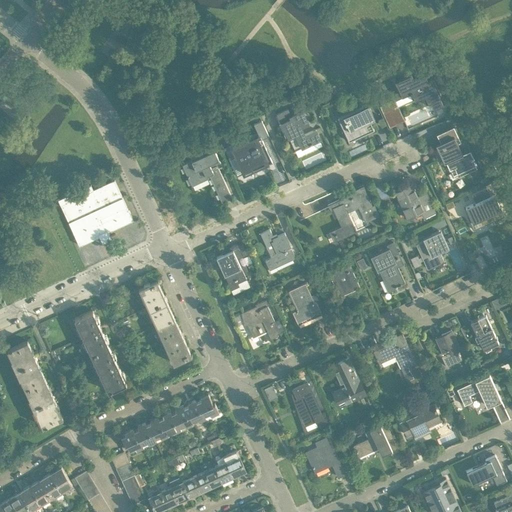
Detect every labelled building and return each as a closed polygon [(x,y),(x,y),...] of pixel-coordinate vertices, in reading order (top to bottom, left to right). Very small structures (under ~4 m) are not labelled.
[(411,73),(394,81),(396,84),(402,96),(410,92),(411,94),(412,94),(414,99),(415,100),(416,99),(414,97),(426,91),(429,98),(428,99),(429,101),(428,102),(428,103),(431,101),(431,103),(434,109),(435,108),(435,106),(438,105),(439,105),(441,104),(441,105),(443,104),(431,77),(426,80),(424,75),(416,79),(416,78),(413,79),(412,76),(411,73)] [(373,95),(369,86),(363,89),(367,98),(373,95)] [(387,101),(379,105),(389,127),(390,127),(390,125),(401,120),(395,106),(389,109),(386,103),(388,102),(387,101)] [(374,129),(370,121),(374,119),(368,104),(363,106),(363,105),(337,117),(338,119),(342,117),(352,138),(348,139),(349,141),(374,129)] [(300,126),(308,122),(302,110),(290,115),(287,109),(277,113),(293,146),(295,150),(302,146),(320,138),(315,129),(304,134),(300,126)] [(269,136),(261,120),(254,124),(259,136),(234,148),(234,146),(232,147),(244,174),(246,173),(245,172),(270,161),(270,162),(272,161),(262,139),(269,136)] [(436,134),(440,142),(436,144),(444,163),(446,162),(449,170),(455,167),(458,172),(474,165),(472,160),(474,159),(470,150),(462,153),(458,143),(461,142),(453,126),(436,134)] [(222,202),(231,197),(216,165),(221,163),(214,150),(207,153),(206,151),(191,158),(192,160),(182,164),(192,185),(208,178),(208,177),(210,176),(222,202)] [(79,245),(100,235),(101,235),(107,232),(133,220),(114,180),(91,191),(89,186),(91,185),(91,184),(58,199),(79,245)] [(436,212),(426,191),(416,196),(411,183),(395,190),(407,218),(421,212),(423,217),(436,212)] [(372,205),(363,185),(357,188),(360,192),(351,197),(349,194),(327,204),(329,208),(332,207),(341,225),(333,229),(338,239),(354,231),(349,221),(352,220),(347,211),(357,207),(361,216),(362,216),(365,222),(379,215),(374,204),(372,205)] [(475,202),(465,207),(466,208),(468,213),(466,214),(470,223),(471,222),(481,218),(484,225),(504,215),(501,209),(501,208),(502,208),(501,205),(500,206),(494,193),(490,195),(486,187),(471,194),(475,202)] [(444,217),(436,221),(439,227),(447,223),(444,217)] [(287,248),(291,246),(284,232),(277,235),(276,233),(272,235),(269,228),(260,233),(271,257),(276,267),(293,259),(292,258),(295,256),(291,248),(288,249),(287,248)] [(444,261),(438,248),(446,245),(439,230),(431,234),(432,236),(416,244),(427,268),(444,261)] [(396,266),(394,262),(396,261),(395,258),(394,258),(392,254),(398,252),(393,242),(387,244),(388,247),(371,255),(377,269),(381,268),(383,272),(383,273),(390,289),(405,282),(397,266),(396,266)] [(241,267),(237,258),(247,254),(243,243),(238,245),(237,243),(224,249),(226,252),(216,256),(229,283),(231,289),(239,285),(238,282),(246,278),(245,275),(248,273),(245,266),(241,267)] [(418,254),(412,257),(415,265),(421,263),(418,254)] [(276,267),(271,257),(265,260),(269,270),(276,267)] [(328,272),(339,296),(360,286),(349,262),(328,272)] [(140,288),(157,324),(174,317),(157,280),(140,288)] [(320,309),(316,300),(314,301),(305,282),(289,290),(297,309),(292,311),(297,322),(314,314),(313,312),(320,309)] [(269,304),(266,298),(255,304),(255,305),(242,311),(252,334),(266,328),(270,336),(280,332),(267,305),(269,304)] [(74,318),(91,354),(109,346),(102,330),(101,326),(100,326),(92,309),(74,318)] [(486,315),(478,318),(478,317),(470,321),(476,333),(476,332),(484,348),(498,342),(497,339),(497,337),(496,338),(486,315)] [(174,317),(157,324),(174,361),(191,354),(174,317)] [(280,319),(275,322),(280,332),(285,329),(280,319)] [(451,329),(435,337),(442,351),(443,351),(444,354),(441,355),(446,366),(461,359),(457,350),(460,349),(451,329)] [(424,380),(402,332),(390,338),(391,342),(373,350),(380,365),(382,364),(380,360),(396,352),(403,366),(399,368),(401,372),(399,373),(406,388),(424,380)] [(20,377),(24,385),(44,376),(27,340),(7,349),(12,359),(11,359),(20,377)] [(109,346),(91,354),(108,391),(126,383),(119,366),(117,362),(109,346)] [(345,386),(333,391),(338,402),(356,393),(357,396),(363,394),(357,380),(356,381),(354,375),(356,374),(348,357),(332,364),(340,382),(343,380),(345,386)] [(501,399),(489,373),(457,388),(464,404),(472,401),(469,394),(479,390),(486,405),(501,399)] [(44,376),(24,385),(30,397),(29,398),(37,416),(38,415),(43,426),(63,416),(44,376)] [(307,382),(293,389),(295,394),(300,417),(299,417),(302,426),(315,420),(319,428),(330,423),(325,412),(321,413),(307,382)] [(270,399),(279,395),(273,383),(265,387),(270,399)] [(427,397),(429,401),(438,396),(436,392),(427,397)] [(200,399),(196,401),(200,408),(202,407),(205,415),(209,413),(211,415),(219,411),(214,402),(213,403),(208,393),(200,397),(200,399)] [(188,405),(184,407),(187,414),(189,413),(193,420),(197,418),(198,421),(206,417),(205,415),(202,407),(200,408),(196,401),(195,399),(187,402),(188,405)] [(441,420),(439,417),(438,414),(440,413),(435,402),(400,419),(407,434),(413,431),(416,436),(430,429),(428,426),(441,420)] [(175,411),(171,412),(175,420),(177,419),(180,426),(184,424),(186,426),(194,423),(193,420),(189,413),(187,414),(184,407),(183,404),(175,408),(175,411)] [(163,416),(159,418),(162,425),(164,425),(168,432),(172,430),(173,432),(181,429),(180,426),(177,419),(175,420),(171,412),(170,410),(162,414),(163,416)] [(150,422),(146,424),(150,431),(152,430),(155,438),(159,436),(161,438),(169,434),(168,432),(164,425),(162,425),(159,418),(158,416),(150,420),(150,422)] [(138,428),(134,430),(137,437),(139,436),(143,443),(147,441),(148,444),(156,440),(155,438),(152,430),(150,431),(146,424),(145,422),(137,425),(138,428)] [(399,451),(393,439),(385,422),(378,426),(365,431),(368,438),(353,444),(359,456),(378,447),(381,454),(389,450),(391,454),(399,451)] [(341,423),(336,425),(340,435),(345,433),(341,423)] [(126,443),(130,449),(134,447),(136,449),(144,446),(143,443),(139,436),(137,437),(134,430),(133,427),(125,431),(125,434),(121,435),(125,444),(126,443)] [(328,430),(331,438),(337,436),(333,428),(328,430)] [(320,444),(306,451),(315,471),(332,463),(338,476),(345,473),(331,443),(329,444),(326,437),(318,440),(320,444)] [(223,455),(225,461),(232,475),(245,469),(236,449),(223,455)] [(112,456),(114,462),(126,456),(123,450),(112,456)] [(232,475),(225,461),(223,455),(217,460),(219,464),(214,466),(221,480),(232,475)] [(467,471),(472,483),(492,474),(497,483),(506,479),(495,455),(485,459),(487,462),(482,464),(482,463),(479,464),(479,465),(467,471)] [(126,456),(114,462),(117,468),(129,462),(126,456)] [(129,462),(117,468),(120,474),(132,468),(129,462)] [(61,466),(51,472),(58,485),(57,486),(61,492),(73,485),(61,466)] [(214,466),(204,471),(210,485),(221,480),(214,466)] [(132,468),(120,474),(123,480),(135,474),(134,473),(132,468)] [(86,470),(74,476),(78,482),(89,475),(86,470)] [(204,471),(193,476),(199,490),(210,485),(204,471)] [(51,472),(40,478),(52,497),(61,492),(57,486),(58,485),(51,472)] [(144,483),(139,473),(139,472),(135,474),(137,480),(140,485),(144,483)] [(135,474),(123,480),(125,485),(137,480),(135,474)] [(89,475),(78,482),(81,487),(92,481),(89,475)] [(193,476),(182,481),(189,495),(199,490),(193,476)] [(189,495),(182,481),(180,477),(169,482),(171,486),(178,500),(189,495)] [(457,511),(461,511),(446,477),(440,480),(441,482),(423,491),(432,511),(441,511),(447,509),(448,511),(457,511)] [(40,478),(30,484),(38,497),(37,498),(40,504),(52,497),(40,478)] [(137,480),(125,485),(128,491),(140,486),(140,485),(137,480)] [(92,481),(81,487),(85,493),(96,486),(92,481)] [(30,484),(20,491),(31,510),(40,504),(37,498),(38,497),(30,484)] [(96,486),(85,493),(88,499),(88,498),(99,492),(96,486)] [(140,486),(128,491),(131,497),(142,492),(140,486)] [(171,486),(160,491),(167,505),(178,500),(171,486)] [(147,493),(155,511),(167,505),(160,491),(158,487),(147,493)] [(20,491),(10,497),(17,510),(18,509),(20,511),(27,511),(31,510),(20,491)] [(99,492),(88,498),(91,504),(103,497),(99,492)] [(142,492),(131,497),(133,503),(145,498),(142,492)] [(511,511),(511,492),(494,501),(497,508),(495,509),(495,510),(490,511),(511,511)] [(10,497),(0,502),(0,505),(4,511),(20,511),(18,509),(17,510),(10,497)] [(103,497),(91,504),(95,509),(106,503),(103,497)] [(106,503),(95,509),(96,511),(103,511),(109,508),(106,503)]
